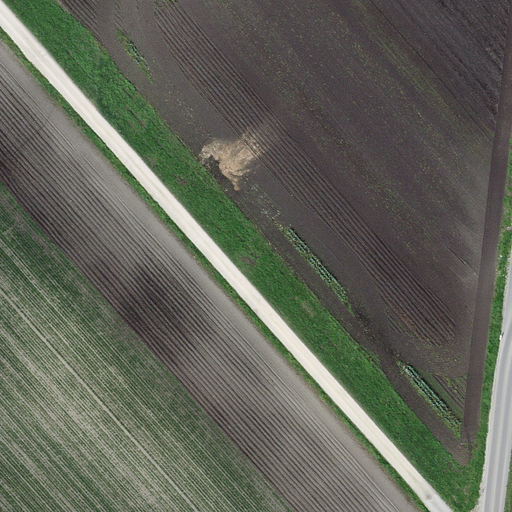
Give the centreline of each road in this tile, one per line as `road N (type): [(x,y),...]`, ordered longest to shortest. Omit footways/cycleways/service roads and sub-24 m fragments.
road 1 (track): [(0,14),(439,511)]
road 2 (track): [(472,511),(511,175)]
